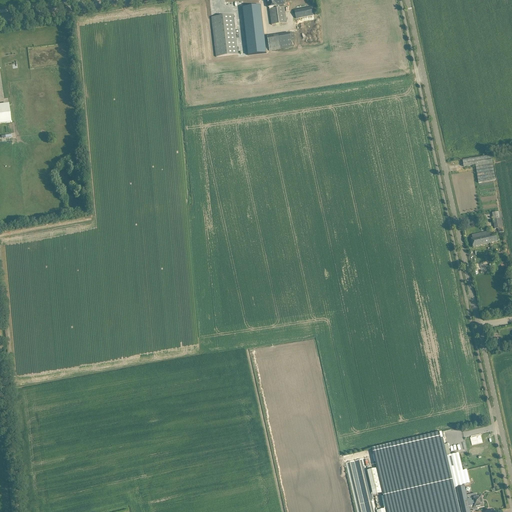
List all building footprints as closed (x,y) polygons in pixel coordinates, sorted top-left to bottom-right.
[(267,0),(268,8),(269,8),(270,10),(272,25),(287,23),(284,5),(285,5),(284,0),(267,0)] [(263,52),(258,12),(258,7),(238,9),(239,14),(243,54),(238,55),(241,82),(271,79),(268,52),(263,52)] [(293,11),(295,19),(314,15),(312,7),(293,11)] [(217,58),(238,55),(233,15),(212,18),(217,58)] [(270,51),(292,48),(291,42),(295,41),(294,32),(267,37),(270,51)] [(0,124),(10,123),(9,107),(0,108),(0,124)] [(495,181),(491,156),(463,161),(464,167),(476,165),(478,184),(495,181)] [(503,232),(500,212),(492,214),(495,230),(498,229),(499,233),(503,232)] [(472,239),(473,243),(473,247),(490,243),(487,232),(478,234),(478,238),(472,239)] [(490,232),(487,232),(490,243),(499,241),(497,233),(491,234),(490,232)] [(399,442),(372,449),(387,511),(460,511),(457,500),(460,500),(457,488),(464,486),(464,485),(457,454),(451,456),(447,457),(444,445),(441,433),(430,435),(399,442)] [(483,436),(468,440),(471,451),(485,447),(483,436)] [(345,455),(346,461),(360,458),(358,452),(345,455)] [(459,454),(457,454),(464,485),(470,484),(467,470),(463,471),(459,454)] [(376,511),(364,459),(355,461),(366,511),(376,511)] [(365,511),(354,462),(346,464),(356,511),(365,511)] [(386,511),(375,465),(366,467),(376,511),(386,511)] [(477,508),(479,508),(484,507),(483,500),(482,500),(481,500),(482,499),(482,496),(476,497),(476,494),(468,496),(470,502),(468,503),(464,486),(457,488),(460,500),(462,511),(469,511),(469,510),(473,509),(473,511),(477,510),(477,508)]
